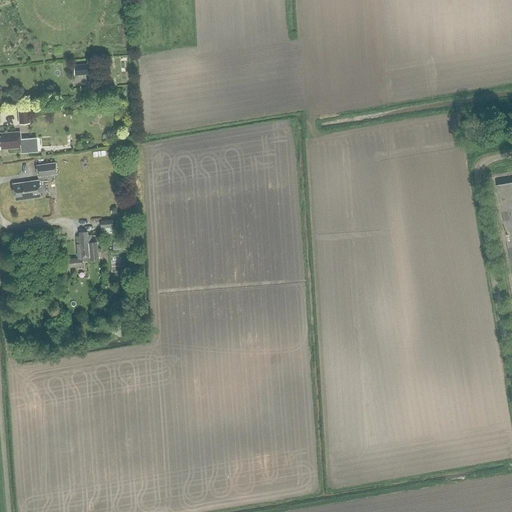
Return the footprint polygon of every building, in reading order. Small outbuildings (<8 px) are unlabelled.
[(119,61),(123,79),(128,78),(124,60),(119,61)] [(92,75),(91,64),(73,65),(74,76),(92,75)] [(19,125),(30,124),(29,109),(18,110),(19,125)] [(38,152),(37,137),(21,139),(20,132),(0,134),(0,146),(1,147),(1,150),(21,148),(22,153),(38,152)] [(55,162),(37,166),(39,177),(57,174),(55,162)] [(15,201),(42,198),(39,181),(13,185),(15,201)] [(98,257),(97,249),(93,249),(92,243),(91,235),(88,236),(88,232),(79,233),(80,236),(76,237),(78,259),(65,260),(66,269),(82,268),(82,258),(90,258),(90,260),(98,260),(98,257)]
